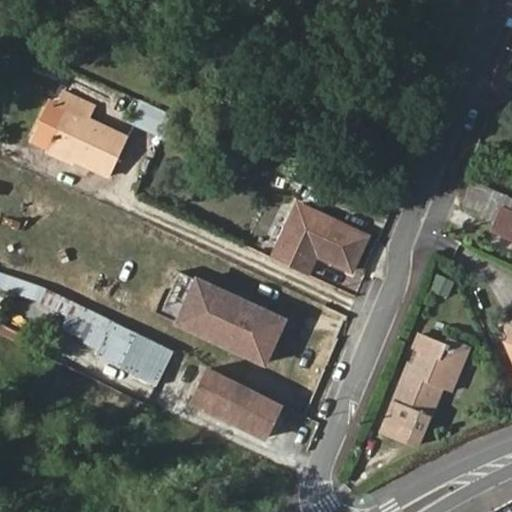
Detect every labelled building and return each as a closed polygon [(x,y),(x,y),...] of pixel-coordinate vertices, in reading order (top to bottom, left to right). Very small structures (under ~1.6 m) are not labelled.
[(0,46),(0,62),(40,80),(50,59),(4,39),(0,46)] [(140,100),(131,123),(165,138),(175,115),(140,100)] [(56,157),(116,185),(134,149),(97,130),(104,116),(72,101),(65,115),(74,120),(56,157)] [(385,151),(369,144),(361,162),(377,169),(385,151)] [(511,198),(476,182),(465,205),(497,219),(492,230),(511,239),(511,198)] [(304,219),(278,273),(313,290),(323,270),(357,286),(373,252),(304,219)] [(160,382),(175,351),(6,270),(0,282),(0,287),(64,318),(57,333),(160,382)] [(447,298),(456,282),(438,273),(430,289),(447,298)] [(260,369),(281,327),(196,283),(174,326),(260,369)] [(509,337),(511,335),(511,320),(503,324),(509,337)] [(409,372),(397,404),(434,417),(445,389),(451,390),(464,359),(446,352),(447,347),(424,338),(417,353),(424,356),(415,374),(409,372)] [(511,340),(502,344),(511,366),(511,340)] [(449,342),(447,347),(446,352),(464,359),(467,350),(449,342)] [(424,356),(417,353),(409,372),(415,374),(424,356)] [(166,390),(237,426),(249,407),(178,369),(166,390)] [(231,437),(237,426),(166,390),(160,403),(231,437)] [(434,417),(397,404),(387,431),(424,443),(434,417)]
